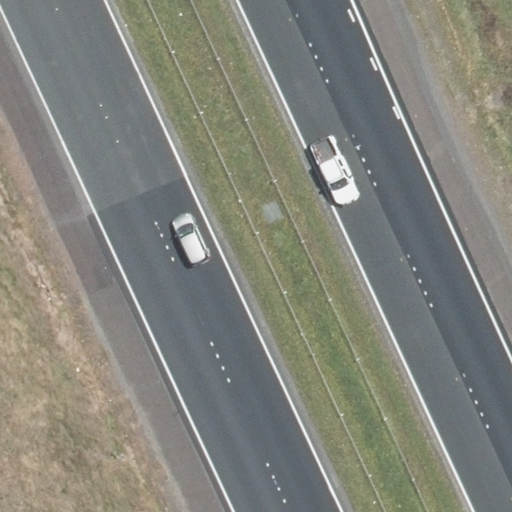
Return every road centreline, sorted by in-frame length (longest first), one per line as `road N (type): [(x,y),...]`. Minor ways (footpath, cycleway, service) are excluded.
road 1 (motorway): [(288,511),(51,0)]
road 2 (motorway): [(292,0),(511,476)]
